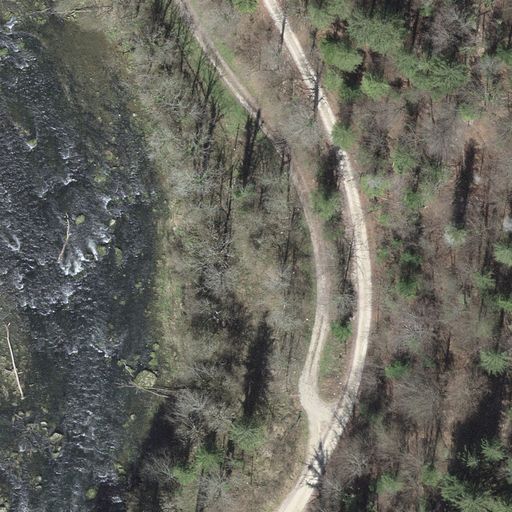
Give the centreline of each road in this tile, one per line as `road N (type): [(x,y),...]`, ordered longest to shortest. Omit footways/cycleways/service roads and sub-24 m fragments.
road 1 (track): [(291,511),(353,374),(361,263),(341,136),(274,0)]
road 2 (track): [(328,432),(311,389),(322,299),(310,246),(267,130),(182,0)]
